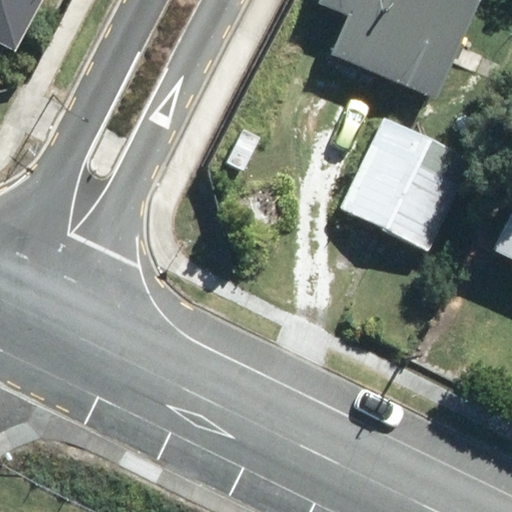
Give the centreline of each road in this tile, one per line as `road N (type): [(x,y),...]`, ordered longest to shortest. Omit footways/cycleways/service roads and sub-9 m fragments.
road 1 (tertiary): [(433,511),(66,332)]
road 2 (residential): [(236,0),(66,332)]
road 3 (residential): [(0,299),(151,0)]
